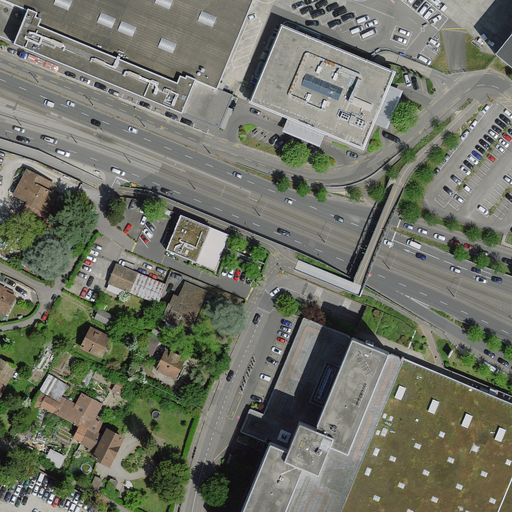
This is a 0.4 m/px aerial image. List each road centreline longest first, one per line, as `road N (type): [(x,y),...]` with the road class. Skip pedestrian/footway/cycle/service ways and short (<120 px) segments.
road 1 (unclassified): [(511,92),(491,79),(470,81),(363,169),(319,176),(182,131),(0,56)]
road 2 (primary): [(307,204),(0,78)]
road 3 (primary): [(119,169),(328,255)]
road 4 (unclassified): [(267,304),(218,420),(192,511)]
road 5 (primary): [(511,285),(307,204)]
road 6 (primary): [(328,255),(511,364)]
road 7 (primary): [(511,261),(400,222),(307,204)]
road 8 (primary): [(328,255),(511,335)]
road 9 (residential): [(127,511),(0,441)]
road 10 (residential): [(52,292),(119,169)]
road 11 (primary): [(0,129),(119,169)]
